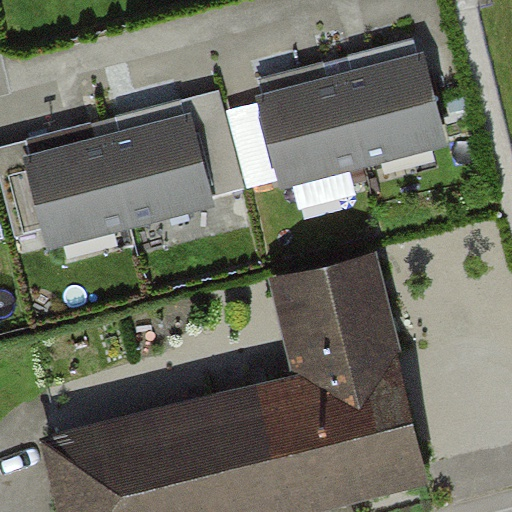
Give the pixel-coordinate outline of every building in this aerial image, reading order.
[(379,169),(465,147),(437,38),(352,60),(379,169)] [(294,190),(379,169),(352,60),(267,81),(294,190)] [(149,227),(234,206),(206,96),(121,118),(149,227)] [(63,248),(149,227),(121,118),(36,139),(63,248)] [(60,437),(76,511),(347,511),(445,490),(390,249),(265,278),(289,385),(60,437)]
